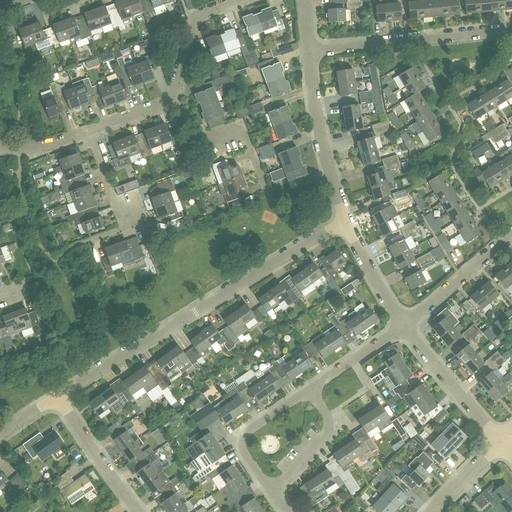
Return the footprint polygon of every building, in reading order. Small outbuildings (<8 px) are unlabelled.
[(119,11),(114,13),(119,26),(120,30),(126,28),(124,24),(135,20),(133,16),(127,0),(120,0),(116,2),(119,11)] [(127,0),(133,16),(143,13),(145,17),(147,16),(148,19),(151,17),(145,1),(140,2),(139,0),(127,0)] [(151,17),(157,15),(154,8),(164,5),(162,0),(146,0),(145,1),(151,17)] [(432,0),(430,0),(421,1),(422,18),(435,16),(432,0)] [(445,0),(432,0),(435,16),(447,15),(445,0)] [(456,0),(445,0),(447,15),(458,14),(456,0)] [(461,0),(462,4),(466,4),(467,13),(479,12),(477,0),(461,0)] [(489,0),(477,0),(479,12),(491,11),(489,0)] [(502,0),(489,0),(491,11),(503,10),(502,0)] [(511,9),(511,0),(502,0),(503,10),(511,9)] [(347,2),(347,9),(363,8),(362,1),(347,2)] [(421,1),(409,2),(410,19),(422,18),(421,1)] [(400,3),(388,4),(390,21),(402,20),(400,3)] [(376,5),(378,22),(390,21),(388,4),(376,5)] [(105,6),(95,10),(101,28),(102,28),(112,24),(113,28),(119,26),(114,13),(109,15),(105,6)] [(286,18),(281,20),(277,10),(272,12),(270,8),(262,11),(262,13),(257,14),(263,31),(276,26),(278,31),(284,28),(285,31),(290,29),(286,18)] [(346,21),(345,9),(328,10),(329,22),(346,21)] [(103,31),(102,28),(101,28),(95,10),(84,13),(88,22),(82,24),(87,38),(93,36),(91,32),(97,30),(98,33),(103,31)] [(257,14),(252,16),(252,14),(243,17),(250,36),(263,31),(257,14)] [(70,40),(71,43),(76,41),(75,38),(80,36),(82,40),(87,38),(82,24),(77,26),(74,18),(63,21),(70,40)] [(56,34),(51,36),(53,42),(56,49),(61,47),(60,43),(70,40),(63,21),(53,25),(56,34)] [(36,43),(46,39),(48,44),(53,42),(51,36),(48,29),(43,31),(40,22),(29,26),(36,43)] [(38,50),(36,43),(29,26),(18,30),(24,48),(30,45),(33,52),(38,50)] [(226,34),(221,35),(227,52),(226,52),(240,47),(247,68),(254,65),(249,51),(241,29),(234,31),(233,29),(225,32),(226,34)] [(213,57),(227,52),(220,35),(216,37),(215,35),(206,38),(213,57)] [(290,45),(279,49),(281,55),(293,51),(290,45)] [(255,49),(249,51),(254,65),(256,65),(260,63),(255,49)] [(137,64),(144,82),(155,78),(151,69),(161,66),(156,52),(143,57),(145,61),(137,64)] [(134,86),(144,82),(137,64),(126,68),(122,57),(116,59),(123,76),(124,75),(125,80),(130,78),(134,86)] [(259,71),(262,70),(267,83),(284,77),(282,72),(284,71),(281,63),(276,65),(273,58),(260,63),(256,65),(259,71)] [(369,64),(372,80),(378,79),(376,63),(369,64)] [(209,66),(214,80),(220,78),(215,64),(209,66)] [(33,67),(27,69),(32,82),(38,80),(33,67)] [(399,75),(405,86),(414,80),(413,79),(417,78),(418,79),(420,78),(413,67),(399,75)] [(246,68),(234,72),(237,78),(248,74),(246,68)] [(337,72),(339,84),(355,81),(354,69),(337,72)] [(202,108),(218,101),(215,92),(219,90),(217,86),(236,78),(234,72),(220,78),(196,87),(198,93),(195,94),(198,103),(200,102),(202,108)] [(123,76),(107,81),(109,85),(116,103),(126,100),(123,91),(128,89),(125,80),(124,75),(123,76)] [(286,82),(284,77),(267,83),(272,96),(291,90),(288,81),(286,82)] [(72,83),(74,88),(75,87),(81,105),(92,101),(88,93),(94,91),(91,84),(89,78),(83,80),(83,79),(72,83)] [(405,86),(411,96),(426,88),(420,78),(418,79),(417,78),(413,79),(414,80),(405,86)] [(507,100),(511,96),(511,84),(509,79),(499,85),(500,87),(499,88),(500,90),(501,90),(507,100)] [(357,93),(355,81),(339,84),(341,96),(357,93)] [(51,90),(40,93),(51,120),(58,117),(57,114),(60,113),(57,104),(62,102),(54,82),(49,84),(51,90)] [(76,110),(81,109),(81,105),(75,87),(74,88),(66,91),(64,85),(62,86),(55,82),(54,82),(62,102),(67,100),(71,109),(74,108),(76,110)] [(96,82),(91,84),(94,91),(97,100),(102,99),(105,107),(116,103),(109,85),(99,89),(97,85),(96,82)] [(488,92),(497,106),(507,100),(501,90),(500,90),(499,88),(500,87),(499,85),(488,92)] [(387,96),(393,93),(389,86),(383,89),(387,96)] [(375,90),(359,92),(360,98),(376,95),(375,90)] [(419,92),(411,96),(405,100),(410,109),(420,103),(420,102),(422,101),(422,103),(425,101),(419,92)] [(497,106),(488,92),(479,98),(480,100),(479,101),(480,103),(481,102),(487,112),(497,106)] [(398,100),(393,93),(387,96),(392,104),(398,100)] [(376,96),(360,99),(361,105),(377,102),(376,96)] [(479,98),(468,105),(476,119),(487,112),(481,102),(480,103),(479,101),(480,100),(479,98)] [(218,101),(202,108),(204,112),(202,113),(205,121),(207,121),(209,128),(225,122),(223,115),(224,115),(218,101)] [(410,109),(417,121),(431,112),(425,101),(422,103),(422,101),(420,102),(420,103),(410,109)] [(248,107),(250,112),(251,112),(264,107),(261,102),(248,107)] [(342,107),(344,119),(361,117),(359,105),(342,107)] [(250,112),(247,106),(236,111),(238,116),(250,112)] [(269,112),(274,126),(291,120),(289,114),(291,114),(288,106),(269,112)] [(251,112),(254,118),(266,113),(264,107),(251,112)] [(392,121),(398,117),(394,111),(388,114),(392,121)] [(417,121),(423,131),(433,125),(433,124),(435,123),(436,124),(438,123),(431,112),(417,121)] [(346,131),(363,129),(361,117),(344,119),(346,131)] [(392,121),(397,128),(402,125),(398,117),(392,121)] [(274,126),(279,139),(298,132),(295,124),(293,125),(291,120),(274,126)] [(374,131),(389,126),(387,120),(372,125),(374,131)] [(165,123),(155,127),(161,145),(172,142),(173,145),(178,144),(179,145),(187,142),(184,136),(177,139),(174,131),(168,133),(165,123)] [(444,133),(438,123),(436,124),(435,123),(433,124),(433,125),(423,131),(430,141),(444,133)] [(496,128),(499,134),(506,129),(503,123),(496,128)] [(155,127),(144,131),(148,140),(142,142),(147,155),(152,153),(151,149),(161,145),(155,127)] [(374,131),(376,137),(391,132),(389,127),(374,131)] [(499,134),(496,128),(488,132),(492,138),(499,134)] [(499,134),(502,139),(510,135),(506,129),(499,134)] [(405,142),(410,138),(406,131),(401,135),(405,142)] [(492,138),(495,144),(502,139),(499,134),(492,138)] [(143,158),(142,157),(147,155),(142,142),(137,144),(133,135),(123,139),(130,157),(129,157),(131,162),(143,158)] [(358,142),(361,153),(377,148),(373,137),(358,142)] [(405,142),(409,149),(415,146),(410,138),(405,142)] [(120,160),(129,157),(130,157),(123,139),(113,143),(116,151),(111,153),(115,167),(121,165),(120,160)] [(258,147),(260,153),(274,149),(272,142),(258,147)] [(479,147),(483,153),(490,148),(486,142),(479,147)] [(279,154),(284,167),(301,160),(299,156),(301,155),(297,146),(279,154)] [(476,158),(483,153),(479,147),(472,151),(476,158)] [(380,160),(377,148),(361,153),(365,165),(380,160)] [(72,155),(70,149),(55,154),(58,161),(59,160),(62,166),(54,168),(56,173),(81,164),(78,153),(72,155)] [(260,153),(262,158),(276,154),(274,149),(260,153)] [(511,154),(502,160),(510,175),(511,173),(511,154)] [(382,159),(384,165),(399,160),(397,155),(382,159)] [(308,176),(307,174),(308,173),(304,165),(303,165),(301,160),(284,167),(271,172),(273,178),(279,176),(280,179),(287,176),(289,180),(294,178),(298,187),(304,184),(302,179),(308,176)] [(500,181),(510,175),(502,160),(492,167),(498,177),(498,176),(500,178),(498,179),(500,181)] [(220,172),(224,182),(242,176),(238,165),(229,168),(226,161),(213,166),(217,174),(220,172)] [(384,165),(386,171),(401,166),(399,161),(384,165)] [(65,188),(78,183),(81,182),(79,176),(85,174),(81,164),(56,173),(63,171),(66,178),(60,181),(63,188),(65,188)] [(490,187),(500,181),(498,179),(500,178),(498,176),(498,177),(492,167),(482,173),(479,168),(478,168),(476,165),(471,168),(473,171),(482,185),(487,182),(490,187)] [(368,176),(371,187),(387,183),(383,171),(368,176)] [(435,191),(449,182),(442,172),(428,181),(435,191)] [(222,195),(224,195),(227,202),(240,197),(237,190),(246,186),(242,176),(224,182),(218,184),(222,195)] [(156,190),(158,195),(152,197),(156,208),(174,202),(170,191),(174,190),(170,180),(158,185),(159,189),(156,190)] [(391,182),(387,183),(371,187),(368,188),(370,195),(373,194),(375,199),(390,194),(389,189),(393,188),(391,182)] [(435,191),(441,202),(455,193),(449,182),(435,191)] [(71,192),(75,202),(86,198),(93,195),(89,185),(80,188),(78,183),(65,188),(67,193),(71,192)] [(115,188),(118,196),(129,192),(126,184),(115,188)] [(394,199),(409,195),(407,188),(392,193),(394,199)] [(413,195),(417,202),(422,199),(418,192),(413,195)] [(441,202),(447,212),(461,203),(455,193),(441,202)] [(96,206),(93,195),(86,198),(75,202),(78,212),(67,216),(69,222),(76,220),(76,219),(89,215),(88,209),(96,206)] [(394,199),(396,205),(411,201),(409,195),(394,199)] [(417,202),(421,210),(427,206),(422,199),(417,202)] [(156,208),(160,219),(168,216),(170,221),(184,216),(182,211),(177,212),(174,202),(156,208)] [(468,213),(461,203),(447,212),(454,222),(468,213)] [(372,215),(378,226),(392,217),(387,207),(372,215)] [(425,216),(430,223),(435,220),(431,212),(425,216)] [(454,222),(460,232),(474,223),(468,213),(454,222)] [(91,220),(89,215),(76,219),(76,220),(78,225),(82,223),(86,234),(104,227),(100,217),(91,220)] [(384,236),(398,229),(393,218),(378,226),(384,236)] [(430,223),(434,230),(440,227),(435,220),(430,223)] [(460,232),(466,243),(481,234),(474,223),(460,232)] [(417,225),(403,233),(406,238),(420,231),(417,225)] [(438,236),(442,243),(448,240),(443,233),(438,236)] [(434,237),(429,240),(433,248),(438,245),(434,237)] [(389,246),(395,257),(409,249),(404,238),(389,246)] [(442,243),(447,250),(452,247),(448,240),(442,243)] [(126,241),(115,245),(122,263),(132,259),(134,263),(144,259),(139,246),(129,250),(126,241)] [(11,245),(7,246),(7,245),(1,248),(0,248),(0,277),(5,276),(1,264),(6,262),(5,259),(12,257),(10,252),(13,250),(11,245)] [(115,245),(105,249),(108,258),(102,260),(107,273),(113,271),(111,266),(122,263),(115,245)] [(415,260),(409,249),(395,257),(400,268),(415,260)] [(325,267),(334,279),(339,276),(337,274),(348,266),(346,262),(337,250),(326,257),(330,263),(325,267)] [(433,257),(431,251),(417,259),(420,264),(433,257)] [(445,257),(443,253),(434,257),(436,261),(445,257)] [(420,264),(420,265),(422,269),(436,263),(436,261),(434,257),(420,264)] [(312,283),(323,275),(329,283),(333,280),(334,279),(325,267),(320,270),(314,262),(303,270),(312,283)] [(506,288),(511,282),(511,276),(507,272),(508,271),(507,269),(505,270),(504,268),(495,276),(506,288)] [(305,299),(303,294),(301,291),(312,283),(303,270),(291,278),(296,284),(291,288),(298,298),(301,302),(305,299)] [(405,277),(411,289),(426,281),(420,270),(405,277)] [(479,289),(490,302),(499,294),(489,281),(479,289)] [(284,300),(287,305),(298,298),(291,288),(286,291),(280,283),(269,291),(278,303),(284,300)] [(351,283),(340,290),(344,295),(355,288),(351,283)] [(490,302),(479,289),(470,297),(481,310),(490,302)] [(262,305),(257,308),(259,311),(264,318),(269,315),(267,311),(271,308),(277,316),(283,311),(278,304),(278,303),(269,291),(258,299),(262,305)] [(462,304),(472,316),(477,312),(467,300),(462,304)] [(354,309),(355,310),(367,328),(378,320),(369,307),(366,309),(362,303),(354,309)] [(246,304),(235,312),(244,324),(255,317),(259,322),(264,318),(259,311),(257,308),(252,312),(246,304)] [(433,328),(441,337),(459,321),(447,307),(434,318),(438,324),(433,328)] [(25,308),(14,312),(21,331),(32,327),(36,336),(44,333),(35,312),(28,314),(25,308)] [(342,321),(340,322),(347,333),(348,335),(353,331),(356,335),(367,328),(355,310),(348,315),(349,316),(345,319),(342,321)] [(506,321),(511,316),(511,314),(508,310),(501,316),(506,321)] [(3,327),(0,328),(0,333),(4,343),(7,352),(13,350),(12,346),(14,345),(12,340),(11,335),(21,331),(14,312),(2,317),(4,323),(1,324),(3,327)] [(228,326),(223,329),(234,345),(239,341),(237,338),(248,330),(244,324),(235,312),(224,320),(228,326)] [(334,314),(329,318),(334,326),(328,329),(331,333),(326,337),(325,337),(334,350),(346,343),(343,339),(348,335),(347,333),(340,322),(337,319),(334,314)] [(494,332),(506,321),(501,316),(489,327),(494,332)] [(461,336),(454,327),(460,321),(459,321),(441,337),(449,347),(461,336)] [(474,323),(462,334),(466,338),(478,328),(474,323)] [(219,344),(221,345),(224,342),(225,343),(224,344),(229,351),(236,346),(234,345),(223,329),(218,333),(213,325),(202,333),(211,345),(216,341),(219,344)] [(467,338),(467,339),(471,343),(483,333),(479,329),(467,338)] [(323,358),(334,350),(325,337),(326,337),(323,332),(311,340),(312,341),(307,345),(314,355),(319,352),(323,358)] [(195,346),(190,350),(197,360),(202,356),(202,357),(213,349),(211,345),(202,333),(191,341),(195,346)] [(456,355),(464,364),(477,354),(469,344),(456,355)] [(168,353),(177,366),(188,358),(193,365),(198,361),(197,360),(190,350),(185,353),(179,345),(168,353)] [(304,352),(293,359),(302,372),(313,365),(309,359),(314,355),(307,345),(301,348),(304,352)] [(490,366),(502,356),(498,351),(486,361),(490,366)] [(168,387),(173,383),(168,377),(169,377),(166,373),(177,366),(168,353),(157,361),(161,367),(156,371),(163,381),(168,387)] [(277,360),(272,364),(273,365),(274,367),(281,378),(286,374),(291,380),(302,372),(293,359),(289,353),(282,357),(277,361),(277,360)] [(384,362),(388,367),(381,372),(371,379),(375,385),(382,379),(405,364),(397,353),(384,362)] [(485,363),(477,354),(464,364),(472,374),(485,363)] [(490,366),(494,371),(506,361),(502,356),(490,366)] [(388,376),(395,387),(393,389),(396,394),(398,393),(410,384),(407,379),(413,375),(405,364),(382,379),(383,380),(388,376)] [(262,372),(263,374),(258,378),(269,395),(280,387),(276,381),(281,378),(274,367),(273,365),(262,372)] [(134,374),(151,399),(168,387),(163,381),(156,371),(150,374),(145,366),(134,374)] [(479,382),(487,391),(500,381),(492,371),(479,382)] [(511,378),(511,377),(509,373),(500,381),(487,391),(495,401),(508,390),(504,386),(511,378)] [(121,392),(129,402),(135,398),(136,399),(141,396),(146,392),(151,399),(134,374),(123,382),(120,378),(114,382),(121,392)] [(269,395),(258,378),(255,374),(244,381),(243,379),(237,383),(242,389),(249,400),(254,397),(258,402),(269,395)] [(232,401),(227,404),(236,417),(248,409),(244,403),(249,400),(242,389),(237,383),(238,384),(226,393),(232,401)] [(413,389),(410,384),(398,393),(401,398),(410,393),(417,404),(430,395),(422,383),(413,389)] [(121,408),(129,402),(121,392),(117,395),(111,387),(100,395),(109,408),(113,413),(115,412),(116,412),(121,409),(121,408)] [(90,408),(92,407),(98,416),(109,408),(100,395),(89,403),(90,404),(88,405),(90,408)] [(432,419),(431,418),(432,417),(429,412),(438,406),(430,395),(417,404),(425,415),(418,419),(423,426),(428,420),(429,422),(432,419)] [(206,407),(215,421),(220,418),(225,425),(236,417),(224,399),(218,402),(222,407),(216,411),(211,404),(206,407)] [(369,412),(378,425),(378,426),(381,430),(390,424),(387,419),(389,418),(380,405),(377,407),(375,405),(368,410),(368,409),(367,409),(369,412)] [(206,407),(205,406),(190,416),(201,431),(215,421),(206,407)] [(433,418),(438,423),(448,413),(443,408),(433,418)] [(366,433),(378,426),(378,425),(369,412),(358,420),(363,427),(366,433)] [(184,418),(174,425),(178,429),(187,422),(184,418)] [(397,418),(391,422),(401,436),(407,433),(397,418)] [(122,426),(119,421),(108,428),(112,433),(116,431),(122,426)] [(114,440),(122,451),(139,438),(135,432),(130,435),(126,431),(133,426),(130,421),(122,426),(116,431),(120,436),(114,440)] [(417,434),(410,423),(403,428),(410,438),(417,434)] [(453,423),(442,434),(456,447),(466,437),(453,423)] [(162,434),(158,429),(152,433),(156,439),(162,434)] [(23,444),(29,452),(23,456),(26,461),(32,457),(33,459),(39,455),(42,460),(63,445),(54,431),(44,438),(40,432),(23,444)] [(192,445),(199,455),(205,452),(218,443),(210,432),(204,436),(201,431),(190,438),(194,443),(192,445)] [(353,460),(359,456),(363,462),(374,455),(372,452),(365,442),(357,431),(352,434),(355,440),(344,447),(353,460)] [(428,444),(418,434),(413,439),(423,449),(428,444)] [(442,434),(432,445),(445,458),(456,447),(442,434)] [(405,444),(401,436),(391,444),(395,450),(405,444)] [(139,448),(144,445),(139,438),(122,451),(130,462),(135,458),(139,463),(154,452),(150,447),(142,453),(139,448)] [(377,449),(370,438),(365,442),(372,452),(377,449)] [(200,471),(201,471),(198,473),(202,478),(204,476),(228,460),(225,455),(218,443),(205,452),(199,455),(199,456),(206,467),(200,471)] [(351,468),(348,463),(353,460),(344,447),(333,454),(333,455),(329,458),(344,482),(349,489),(354,485),(345,471),(351,468)] [(162,470),(158,464),(161,462),(154,452),(139,463),(142,468),(137,472),(145,483),(157,474),(163,470),(162,470)] [(417,458),(416,457),(409,465),(414,470),(409,476),(417,484),(419,486),(430,474),(429,473),(426,470),(428,466),(433,462),(425,454),(422,452),(417,458)] [(337,482),(339,485),(339,486),(344,482),(329,458),(328,459),(330,462),(325,465),(328,469),(316,477),(325,490),(329,495),(326,489),(337,482)] [(211,479),(216,476),(223,487),(226,485),(240,476),(232,465),(226,468),(223,463),(208,474),(211,479)] [(381,472),(392,481),(397,477),(386,467),(381,472)] [(151,495),(155,500),(164,493),(174,486),(180,482),(176,477),(170,481),(163,470),(157,474),(145,483),(153,494),(151,495)] [(9,481),(18,492),(28,483),(19,473),(9,481)] [(69,498),(73,503),(94,489),(85,475),(75,482),(71,476),(54,488),(63,502),(69,498)] [(234,503),(235,504),(245,496),(242,491),(248,488),(240,476),(226,485),(233,497),(231,498),(234,503)] [(312,506),(318,502),(329,495),(325,490),(316,477),(305,484),(309,489),(304,492),(312,506)] [(493,484),(475,499),(482,507),(495,495),(503,504),(496,510),(497,511),(508,511),(511,508),(511,489),(506,482),(497,489),(493,484)] [(393,484),(383,495),(397,509),(408,498),(393,484)] [(177,486),(174,487),(174,486),(164,493),(155,500),(158,505),(162,503),(168,511),(171,511),(182,505),(183,505),(184,504),(188,502),(183,495),(180,490),(177,486)] [(257,496),(253,491),(245,496),(235,504),(238,509),(237,509),(239,511),(256,511),(262,509),(254,497),(257,496)] [(378,511),(394,511),(397,509),(383,495),(373,506),(378,511)] [(354,501),(365,511),(369,506),(359,496),(354,501)]
